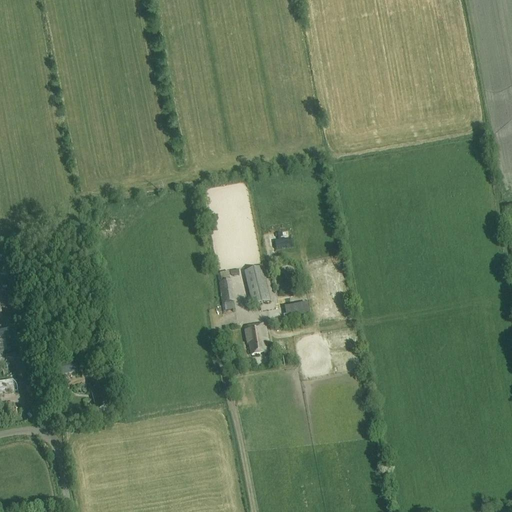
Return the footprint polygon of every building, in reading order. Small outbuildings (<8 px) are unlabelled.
[(271,303),(263,268),(245,272),(253,307),(271,303)] [(229,273),(220,274),(222,283),(230,281),(229,273)] [(287,317),(311,315),(310,303),(286,305),(287,317)] [(266,342),(268,342),(266,326),(245,329),(247,345),(249,344),(251,356),(268,353),(266,342)] [(0,352),(11,351),(10,339),(0,340),(0,352)] [(54,362),(58,377),(77,372),(73,357),(54,362)] [(0,380),(0,395),(15,395),(14,380),(0,380)] [(90,385),(95,407),(97,406),(98,410),(108,408),(107,404),(109,403),(103,382),(90,385)]
